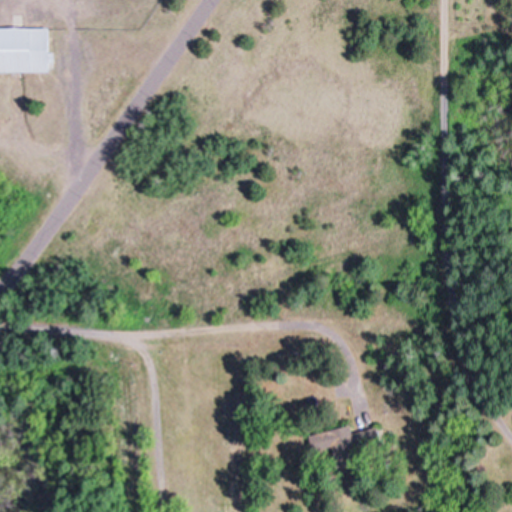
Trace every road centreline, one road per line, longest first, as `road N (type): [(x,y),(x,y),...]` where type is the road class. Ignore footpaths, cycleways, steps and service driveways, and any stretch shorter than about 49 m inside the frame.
road 1 (residential): [(0,326),(116,339),(312,324),(341,339),(358,407)]
road 2 (residential): [(209,0),(0,291)]
